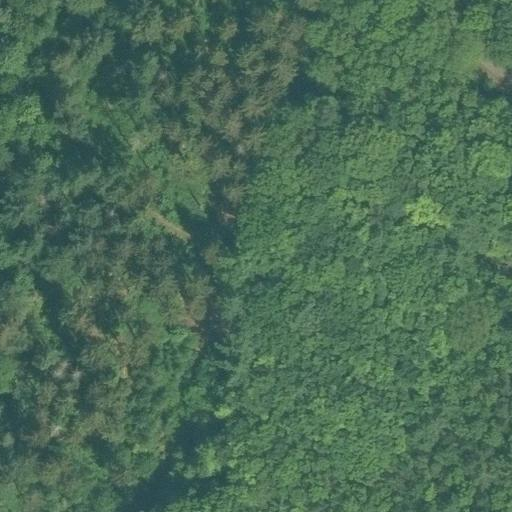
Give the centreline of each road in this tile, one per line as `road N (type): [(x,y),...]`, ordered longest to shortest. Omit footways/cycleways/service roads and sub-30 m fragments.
road 1 (track): [(0,101),(45,152),(122,189),(170,229),(242,236),(332,263),(511,258)]
road 2 (tertiary): [(511,77),(418,0)]
